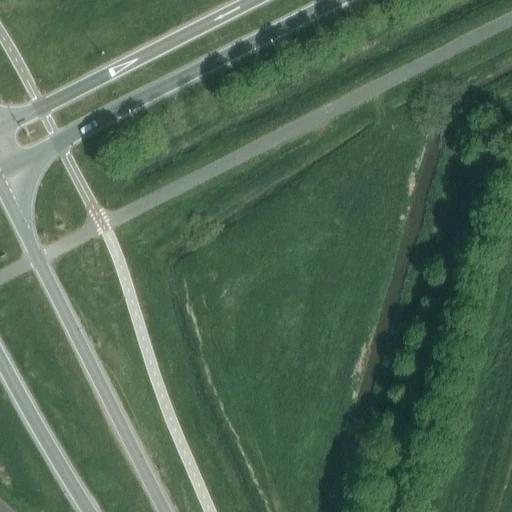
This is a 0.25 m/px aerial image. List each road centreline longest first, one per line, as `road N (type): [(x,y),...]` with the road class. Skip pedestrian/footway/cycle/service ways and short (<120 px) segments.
road 1 (unclassified): [(511,24),(38,259)]
road 2 (trunk): [(0,172),(347,0)]
road 3 (trunk): [(266,0),(0,134)]
road 4 (secondary): [(174,511),(38,259)]
road 5 (secondary): [(0,361),(88,511)]
